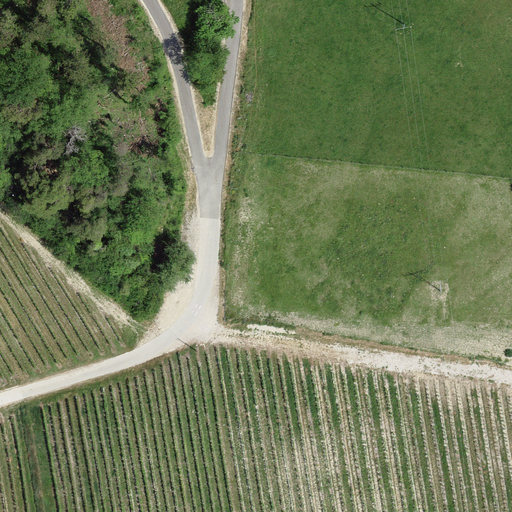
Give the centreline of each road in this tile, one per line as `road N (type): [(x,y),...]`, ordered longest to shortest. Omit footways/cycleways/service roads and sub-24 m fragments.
road 1 (track): [(236,0),(206,279),(196,306),(161,345),(0,400)]
road 2 (track): [(0,210),(161,345)]
road 3 (track): [(211,199),(180,66),(150,0)]
